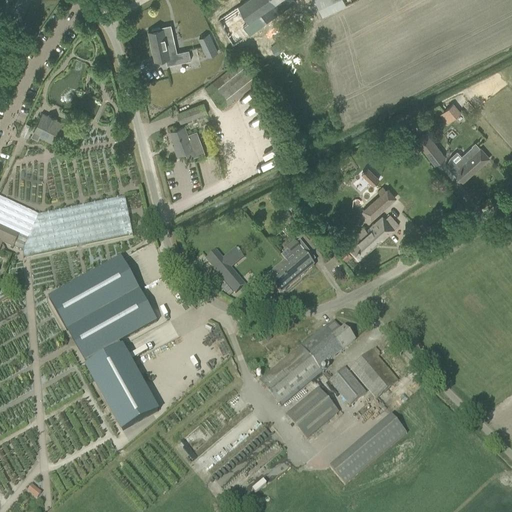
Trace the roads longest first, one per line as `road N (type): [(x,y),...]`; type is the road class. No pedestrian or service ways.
road 1 (unclassified): [(105,23),(167,245),(199,301),(276,319),(351,294)]
road 2 (unclassified): [(511,458),(351,294)]
road 3 (unclassified): [(351,294),(511,198)]
